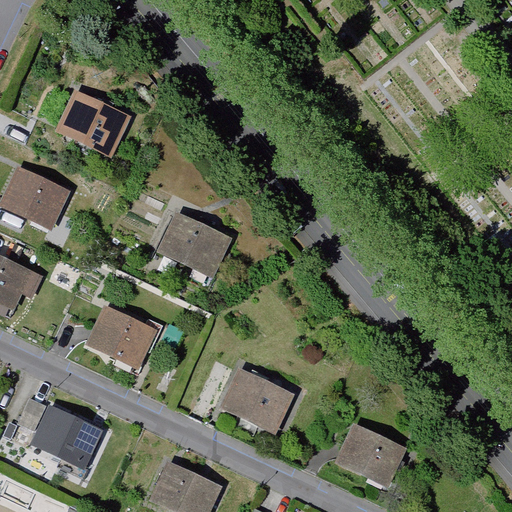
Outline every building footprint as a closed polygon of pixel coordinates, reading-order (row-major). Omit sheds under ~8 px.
[(134,118),(77,92),(58,135),(114,160),(134,118)] [(74,193),(18,167),(0,205),(0,209),(55,235),(74,193)] [(236,237),(179,211),(160,253),(216,279),(236,237)] [(36,272),(0,255),(0,306),(16,314),(36,272)] [(161,332),(105,306),(85,348),(142,374),(161,332)] [(300,394),(244,368),(224,410),(281,436),(300,394)] [(106,433),(49,408),(30,450),(87,476),(106,433)] [(414,449),(358,424),(338,466),(395,492),(414,449)] [(216,511),(227,489),(170,463),(151,506),(165,511),(216,511)]
